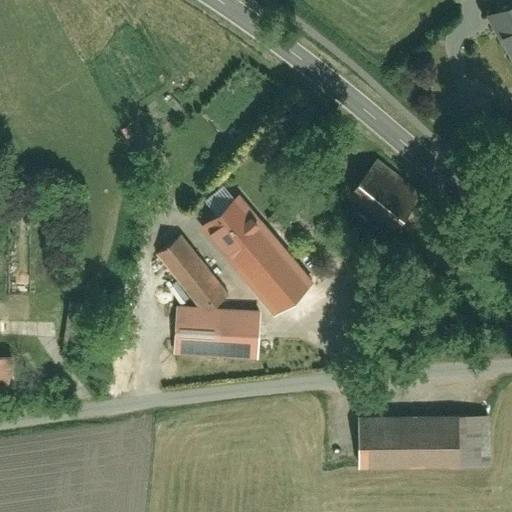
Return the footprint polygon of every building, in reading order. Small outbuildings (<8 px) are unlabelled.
[(511,5),(486,18),(511,68),(511,5)] [(374,177),(350,204),(382,232),(406,206),(374,177)] [(241,201),(205,229),(275,317),(311,289),(241,201)] [(189,232),(157,257),(205,316),(236,291),(189,232)] [(176,319),(177,359),(257,357),(257,317),(176,319)] [(0,335),(0,387),(9,387),(9,336),(0,335)] [(354,420),(357,471),(490,464),(487,414),(354,420)]
